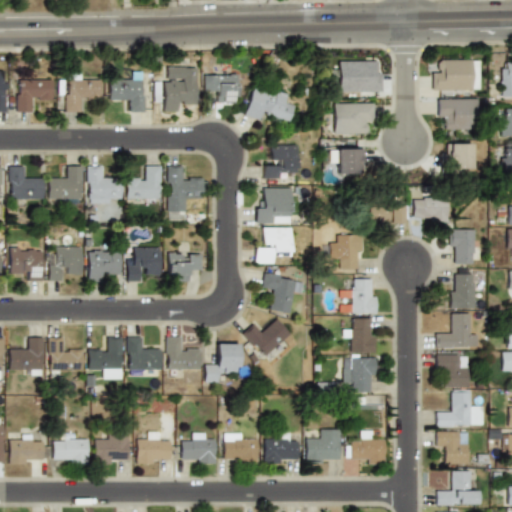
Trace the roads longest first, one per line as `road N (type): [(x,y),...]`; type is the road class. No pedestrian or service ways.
road 1 (residential): [(0,311),(224,306),(229,267),(224,143),(0,140)]
road 2 (tertiary): [(511,19),(0,32)]
road 3 (residential): [(409,492),(0,493)]
road 4 (residential): [(409,511),(409,266)]
road 5 (residential): [(408,22),(407,142)]
